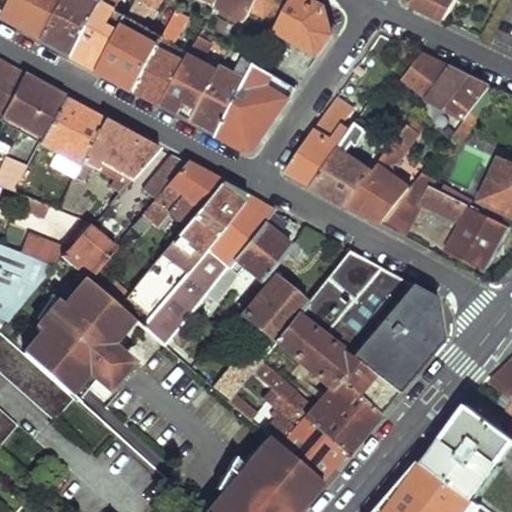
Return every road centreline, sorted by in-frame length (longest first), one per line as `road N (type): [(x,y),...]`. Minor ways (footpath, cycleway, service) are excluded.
road 1 (residential): [(255,181),(0,42)]
road 2 (residential): [(503,321),(405,253),(255,181)]
road 3 (residential): [(255,181),(374,4)]
road 4 (residential): [(374,4),(511,71)]
road 5 (tertiary): [(434,399),(337,511)]
